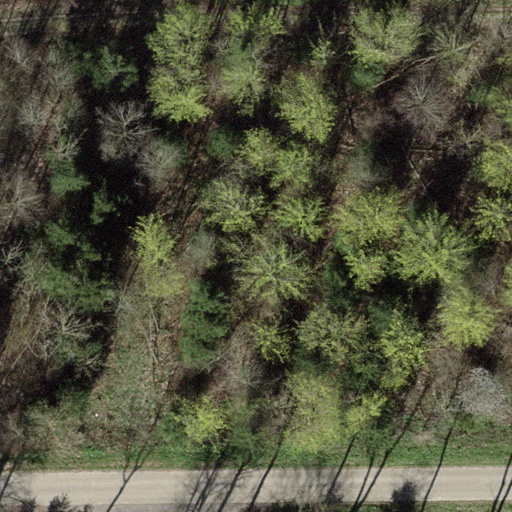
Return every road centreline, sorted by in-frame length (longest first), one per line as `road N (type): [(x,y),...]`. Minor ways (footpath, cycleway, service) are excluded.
road 1 (track): [(511,14),(0,26)]
road 2 (unclassified): [(511,481),(0,488)]
